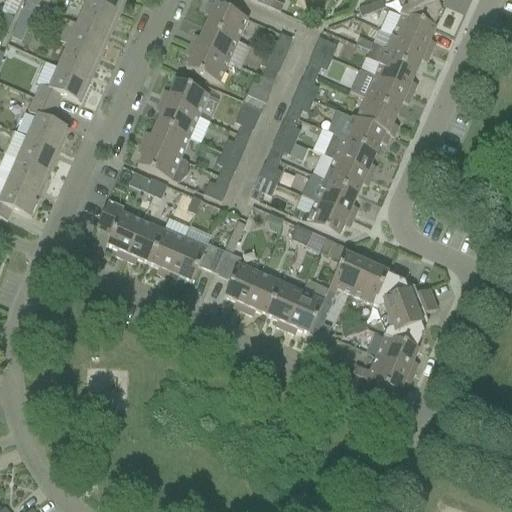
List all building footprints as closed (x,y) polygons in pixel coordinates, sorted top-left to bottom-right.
[(2,16),(13,21),(21,3),(15,0),(7,0),(0,15),(2,16)] [(27,0),(26,5),(37,9),(41,0),(27,0)] [(78,0),(78,2),(86,6),(86,5),(119,19),(125,4),(122,3),(123,0),(78,0)] [(241,0),(279,17),(283,9),(263,0),(241,0)] [(403,0),(397,3),(401,13),(436,6),(437,6),(434,0),(403,0)] [(370,8),(373,16),(384,12),(381,4),(370,8)] [(86,6),(76,27),(106,40),(109,33),(112,34),(119,19),(86,5),(86,6)] [(399,18),(434,34),(434,33),(433,32),(440,15),(436,6),(401,13),(399,18)] [(204,31),(237,45),(247,24),(209,7),(204,18),(209,20),(204,31)] [(358,12),(361,20),(373,16),(370,8),(358,12)] [(16,26),(27,31),(34,16),(23,11),(16,26)] [(0,20),(0,32),(6,35),(13,21),(2,16),(0,20)] [(392,40),(430,57),(434,47),(429,45),(434,34),(399,18),(399,19),(401,20),(392,40)] [(106,40),(76,27),(62,21),(52,42),(67,47),(100,62),(106,49),(103,48),(106,40)] [(10,40),(21,45),(27,31),(16,26),(10,40)] [(190,49),(228,66),(237,45),(204,31),(199,42),(194,39),(190,49)] [(369,54),(416,75),(420,65),(426,67),(430,57),(392,40),(378,34),(372,46),(369,54)] [(265,57),(282,65),(288,52),(292,43),(280,38),(277,46),(271,44),(265,57)] [(362,43),(359,50),(369,54),(372,47),(362,43)] [(100,62),(67,47),(58,70),(87,83),(90,76),(93,77),(97,69),(100,62)] [(203,82),(218,88),(228,66),(190,49),(185,59),(191,62),(185,74),(203,82)] [(374,82),(411,99),(416,89),(411,86),(416,75),(369,54),(359,50),(359,51),(369,55),(366,62),(380,68),(374,82)] [(308,68),(304,76),(316,81),(319,73),(308,68)] [(87,83),(58,70),(47,93),(40,90),(34,102),(48,108),(48,107),(56,111),(61,100),(80,108),(87,92),(84,91),(87,83)] [(265,72),(261,81),(273,86),(277,77),(265,72)] [(304,76),(300,85),(312,90),(316,81),(304,76)] [(261,81),(258,89),(269,94),(273,86),(261,81)] [(364,103),(397,117),(402,106),(407,108),(411,99),(374,82),(364,103)] [(160,105),(198,122),(207,100),(174,86),(169,97),(164,95),(160,105)] [(246,100),(243,107),(260,114),(263,107),(246,100)] [(47,110),(48,108),(34,102),(28,116),(35,119),(25,140),(56,154),(59,147),(62,149),(68,133),(50,125),(55,113),(47,110)] [(389,140),(393,141),(397,131),(392,128),(397,117),(364,103),(355,123),(355,124),(389,139),(389,140)] [(156,128),(188,142),(198,122),(160,105),(155,115),(160,117),(156,128)] [(290,110),(286,119),(297,124),(301,115),(290,110)] [(332,139),(342,143),(375,158),(380,147),(385,149),(389,140),(389,139),(355,124),(355,123),(352,121),(351,123),(340,118),(331,138),(332,139)] [(276,139),(294,147),(299,135),(293,133),(297,124),(285,119),(281,127),(278,136),(276,139)] [(141,147),(185,166),(186,165),(180,163),(188,142),(156,128),(151,139),(146,137),(141,147)] [(239,130),(236,138),(248,143),(251,136),(251,135),(239,130)] [(56,154),(25,140),(14,136),(4,158),(49,178),(55,163),(52,162),(56,154)] [(233,144),(232,146),(236,148),(244,152),(246,148),(248,143),(236,138),(234,143),(233,144)] [(267,160),(279,166),(283,157),(300,165),(307,152),(300,149),(300,150),(294,147),(276,139),(271,152),(267,160)] [(332,139),(323,160),(333,164),(371,181),(375,171),(370,169),(375,158),(342,143),(332,139)] [(156,179),(176,188),(177,187),(178,187),(186,179),(187,167),(185,166),(141,147),(137,157),(142,159),(137,171),(156,179)] [(49,178),(4,158),(0,168),(0,181),(37,197),(40,190),(43,192),(49,178)] [(258,181),(276,189),(281,177),(275,174),(279,166),(267,160),(263,169),(258,181)] [(324,185),(357,199),(361,188),(367,191),(371,181),(333,164),(324,185)] [(221,172),(218,180),(229,185),(233,177),(221,172)] [(310,179),(301,200),(315,206),(353,223),(357,213),(352,210),(357,199),(324,185),(310,179)] [(214,188),(214,189),(226,194),(226,193),(228,190),(229,185),(218,180),(214,188)] [(0,222),(6,225),(11,214),(29,222),(36,206),(34,205),(37,197),(0,181),(0,222)] [(144,197),(152,201),(158,187),(151,183),(144,197)] [(152,201),(160,204),(166,190),(158,187),(152,201)] [(253,194),(249,202),(257,205),(261,197),(253,194)] [(186,215),(194,219),(200,205),(192,201),(186,215)] [(122,211),(107,205),(95,232),(110,238),(105,249),(117,255),(114,260),(124,264),(141,226),(119,216),(122,211)] [(320,234),(338,242),(343,230),(348,232),(353,223),(315,206),(308,221),(294,215),(291,221),(320,234)] [(124,264),(134,269),(137,263),(148,268),(162,235),(141,226),(124,264)] [(232,312),(242,316),(259,278),(238,268),(240,263),(231,259),(244,229),(237,226),(231,240),(230,240),(223,256),(213,278),(230,285),(223,301),(235,306),(232,312)] [(289,244),(297,247),(303,234),(295,230),(289,244)] [(178,282),(190,287),(197,271),(213,278),(223,256),(213,251),(207,248),(210,240),(189,231),(183,245),(183,244),(166,283),(176,287),(178,282)] [(297,247),(305,251),(311,237),(303,234),(297,247)] [(156,278),(166,283),(183,244),(162,235),(148,268),(158,273),(156,278)] [(318,257),(326,260),(332,246),(324,243),(318,257)] [(323,304),(331,307),(337,294),(351,300),(368,262),(358,257),(355,263),(344,257),(335,276),(328,292),(323,304)] [(370,310),(371,310),(386,276),(375,271),(377,266),(368,262),(351,300),(371,308),(370,310)] [(371,310),(377,313),(407,294),(403,286),(386,278),(387,277),(386,276),(371,310)] [(242,316),(252,320),(255,315),(264,319),(279,287),(259,278),(242,316)] [(274,330),(284,334),(301,296),(279,287),(264,319),(276,325),(274,330)] [(377,313),(381,324),(432,304),(428,294),(410,301),(408,294),(407,294),(377,313)] [(284,334),(294,339),(296,334),(308,339),(322,306),(301,296),(284,334)] [(381,324),(385,334),(420,328),(421,328),(418,321),(436,314),(432,304),(381,324)] [(352,330),(356,338),(367,334),(364,325),(352,330)] [(382,340),(417,355),(418,354),(416,353),(423,337),(420,328),(385,334),(382,340)] [(341,335),(344,343),(356,338),(352,330),(341,335)] [(375,362),(413,378),(417,369),(412,366),(417,355),(382,340),(382,341),(384,342),(377,357),(375,362)] [(316,348),(312,359),(329,367),(332,361),(329,354),(316,348)] [(352,377),(398,398),(404,386),(409,388),(413,378),(375,362),(369,376),(355,370),(352,377)]
